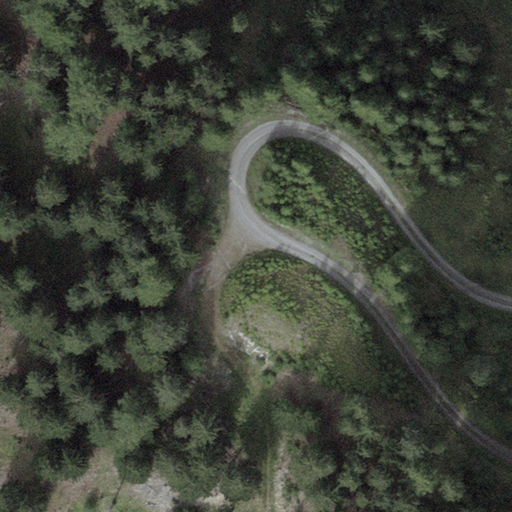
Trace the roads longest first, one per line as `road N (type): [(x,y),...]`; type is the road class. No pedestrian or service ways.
road 1 (track): [(511,299),(469,277),(343,142),(279,125),(244,143),(237,180),(245,223)]
road 2 (track): [(245,223),(353,283),(453,411),(511,453)]
